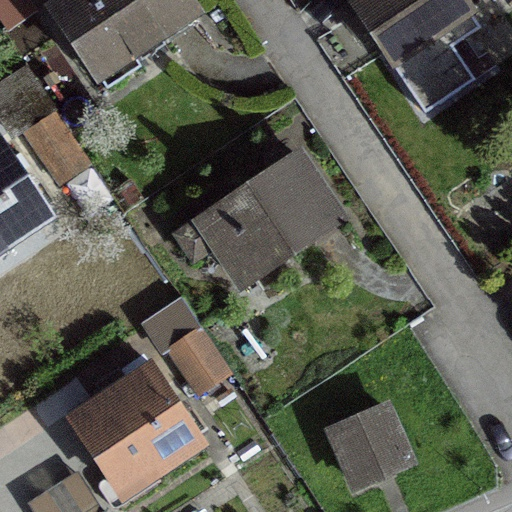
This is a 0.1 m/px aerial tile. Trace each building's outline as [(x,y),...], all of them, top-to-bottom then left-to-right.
[(129,58),(159,38),(165,47),(196,26),(190,18),(192,16),(180,0),(71,0),(51,14),(104,93),(137,71),(129,58)] [(459,0),(360,0),(348,8),(388,68),(435,36),(446,52),(477,32),(478,29),(459,0)] [(0,122),(12,140),(53,114),(24,69),(0,84),(0,122)] [(53,118),(23,138),(57,189),(86,169),(53,118)] [(5,250),(48,221),(0,149),(0,259),(3,257),(5,250)] [(242,290),(336,227),(337,226),(292,158),(172,238),(190,264),(214,248),(242,290)] [(200,332),(179,300),(142,324),(163,358),(168,355),(195,396),(224,377),(196,335),(200,332)] [(155,478),(200,449),(147,369),(123,385),(120,381),(98,395),(101,399),(67,422),(114,493),(149,470),(155,478)] [(330,434),(354,490),(406,467),(381,412),(330,434)] [(28,511),(96,511),(74,477),(26,508),(28,511)]
